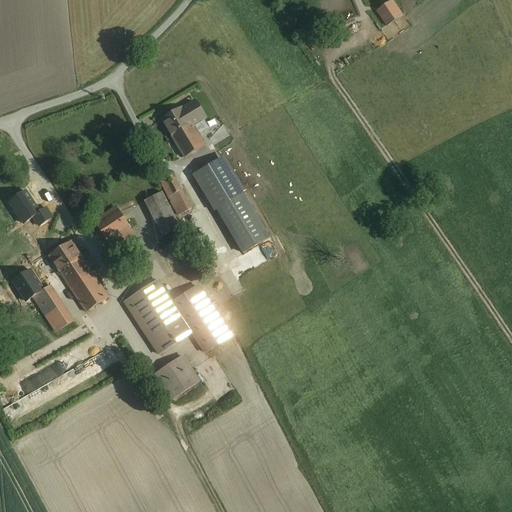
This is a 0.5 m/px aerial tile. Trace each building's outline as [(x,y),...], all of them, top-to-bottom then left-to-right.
[(393,3),(378,14),(387,26),(402,15),(393,3)] [(360,16),(356,5),(338,12),(342,23),(360,16)] [(182,109),(162,121),(184,158),(205,146),(193,126),(205,118),(200,109),(198,110),(194,103),(183,109),(182,109)] [(223,160),(195,177),(205,194),(209,200),(237,184),(223,160)] [(179,185),(173,174),(165,178),(172,190),(179,185)] [(179,185),(172,190),(165,178),(162,180),(179,210),(190,204),(179,185)] [(237,184),(209,200),(205,194),(204,194),(214,212),(243,195),(237,184)] [(162,193),(144,202),(162,238),(180,229),(162,193)] [(243,195),(217,210),(243,254),(268,239),(243,195)] [(116,207),(94,220),(112,251),(134,238),(120,214),(116,207)] [(109,297),(72,241),(49,256),(85,312),(109,297)] [(141,279),(119,294),(125,303),(148,289),(141,279)] [(148,289),(125,303),(159,355),(192,333),(172,303),(158,282),(148,289)] [(54,292),(48,283),(35,291),(31,294),(55,332),(57,331),(59,335),(75,325),(64,307),(68,304),(59,289),(54,292)] [(197,287),(172,303),(192,333),(205,353),(210,350),(230,337),(197,287)] [(199,384),(182,358),(156,375),(173,400),(199,384)]
